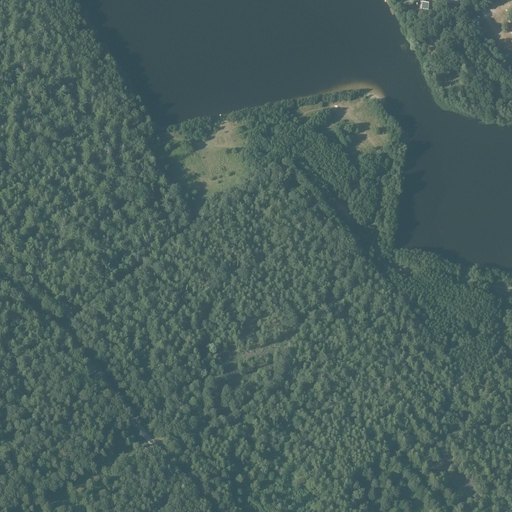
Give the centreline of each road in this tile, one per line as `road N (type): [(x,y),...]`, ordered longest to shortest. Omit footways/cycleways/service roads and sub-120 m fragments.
road 1 (track): [(50,511),(131,449),(234,411),(266,385),(300,321),(352,290)]
road 2 (track): [(0,278),(78,347),(209,511)]
road 3 (track): [(91,93),(70,135),(0,175)]
